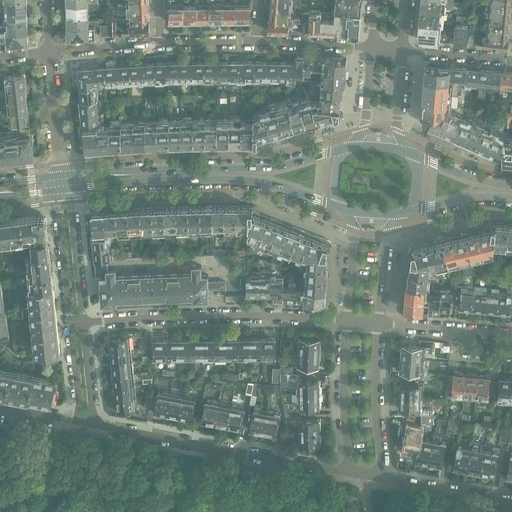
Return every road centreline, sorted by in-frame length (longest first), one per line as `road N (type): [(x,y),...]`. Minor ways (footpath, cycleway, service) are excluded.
road 1 (secondary): [(349,147),(249,168),(61,174)]
road 2 (secondary): [(71,188),(241,180),(344,210)]
road 3 (residential): [(83,322),(347,320)]
road 4 (residential): [(350,473),(93,425)]
road 5 (residential): [(382,480),(378,324)]
road 6 (residential): [(347,320),(350,473)]
road 7 (residential): [(83,322),(71,188)]
road 8 (residential): [(55,191),(71,324)]
road 9 (residential): [(511,503),(382,480)]
